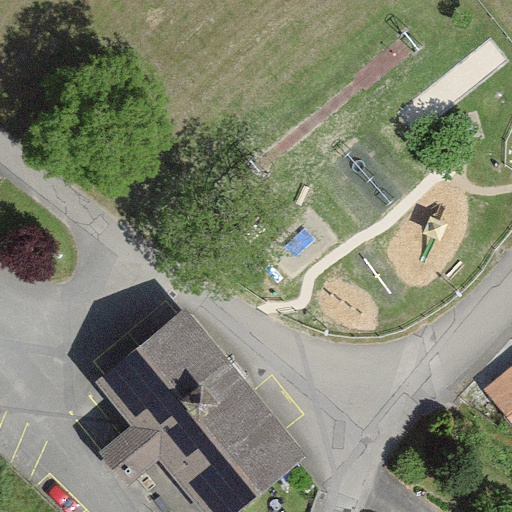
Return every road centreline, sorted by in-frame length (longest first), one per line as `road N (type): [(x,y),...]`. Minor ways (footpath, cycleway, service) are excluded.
road 1 (residential): [(390,419),(124,244)]
road 2 (residential): [(36,347),(58,439),(119,511)]
road 3 (residential): [(511,280),(390,419)]
road 4 (residential): [(124,244),(0,147)]
road 5 (residential): [(124,244),(36,347)]
